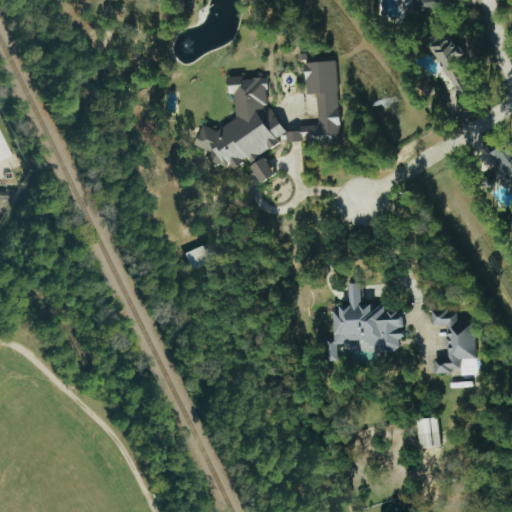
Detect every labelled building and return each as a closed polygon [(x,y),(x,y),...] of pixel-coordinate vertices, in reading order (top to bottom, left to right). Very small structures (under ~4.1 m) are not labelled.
[(440,8),(438,0),(415,0),(418,12),(440,8)] [(453,35),(432,46),(459,98),(475,90),(460,60),(464,57),(453,35)] [(341,136),(337,60),(306,62),(307,94),(318,93),(320,127),(288,128),(269,109),(266,109),(269,100),(267,76),(228,78),(229,94),(236,96),(237,116),(222,131),(203,125),(197,146),(208,150),(209,157),(218,166),(232,165),(236,169),(248,158),(252,161),(261,161),(262,157),(279,141),(279,139),(287,130),(288,144),(336,141),(341,136)] [(0,137),(0,162),(9,158),(0,137)] [(511,142),(510,140),(483,158),(499,182),(507,177),(511,184),(511,142)] [(251,167),(263,183),(277,173),(265,157),(251,167)] [(404,313),(378,305),(373,306),(363,303),(362,283),(351,284),(351,286),(351,306),(339,306),(334,323),(335,340),(327,340),(328,358),(339,361),(338,346),(339,343),(363,342),(363,350),(377,349),(389,353),(398,352),(405,333),(404,327),(405,326),(404,313)] [(478,358),(477,320),(459,321),(459,310),(433,311),(433,326),(448,325),(450,359),(436,359),(436,372),(462,371),(461,359),(478,358)] [(441,447),(440,418),(419,419),(420,448),(441,447)]
